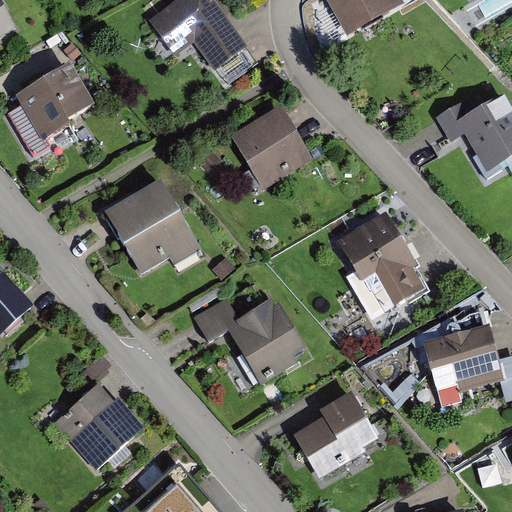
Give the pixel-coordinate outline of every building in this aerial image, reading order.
[(0,0),(0,40),(20,28),(1,0),(0,0)] [(227,82),(254,63),(210,0),(179,0),(146,23),(174,64),(202,46),(227,82)] [(400,8),(395,0),(320,0),(341,39),(400,8)] [(105,125),(74,71),(20,102),(52,156),(105,125)] [(486,178),(511,162),(511,104),(504,91),(467,112),(462,103),(436,117),(448,138),(459,132),(486,178)] [(231,145),(257,195),(310,167),(284,118),(231,145)] [(164,187),(103,220),(141,291),(202,259),(164,187)] [(405,280),(417,274),(390,220),(338,246),(365,299),(380,292),(394,321),(419,309),(405,280)] [(33,309),(0,270),(0,331),(3,335),(33,309)] [(230,340),(254,388),(305,363),(281,315),(230,340)] [(426,352),(430,393),(502,387),(498,346),(426,352)] [(141,432),(96,382),(56,417),(101,467),(141,432)] [(377,449),(355,404),(319,421),(323,428),(292,442),(315,488),(345,474),(341,466),(377,449)] [(208,511),(176,476),(142,507),(145,511),(208,511)]
